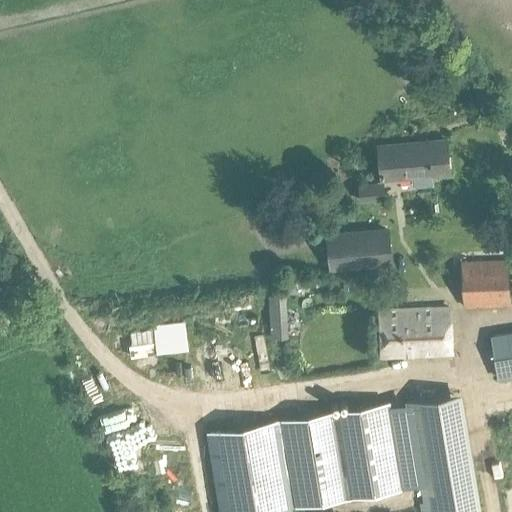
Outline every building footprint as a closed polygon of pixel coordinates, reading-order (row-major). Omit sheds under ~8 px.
[(447,139),(378,146),(382,179),(412,176),(413,187),(435,185),(434,174),(450,173),(447,139)] [(384,182),(359,184),(360,202),(386,200),(384,182)] [(333,267),(389,262),(385,227),(329,232),(333,267)] [(464,305),(511,302),(511,289),(511,264),(465,266),(464,305)] [(311,275),(311,283),(338,283),(337,274),(311,275)] [(285,295),(269,297),(270,312),(286,311),(285,295)] [(385,356),(452,353),(450,308),(383,311),(385,356)] [(159,329),(156,329),(158,351),(161,351),(160,349),(187,346),(184,322),(158,325),(159,329)] [(506,377),(511,375),(511,336),(499,339),(506,377)] [(481,511),(460,389),(409,398),(409,402),(424,485),(428,511),(481,511)] [(385,402),(281,418),(296,503),(296,508),(313,505),(321,503),(399,489),(424,485),(409,402),(386,406),(385,402)] [(281,418),(206,431),(219,511),(292,511),(291,504),(296,503),(281,418)]
